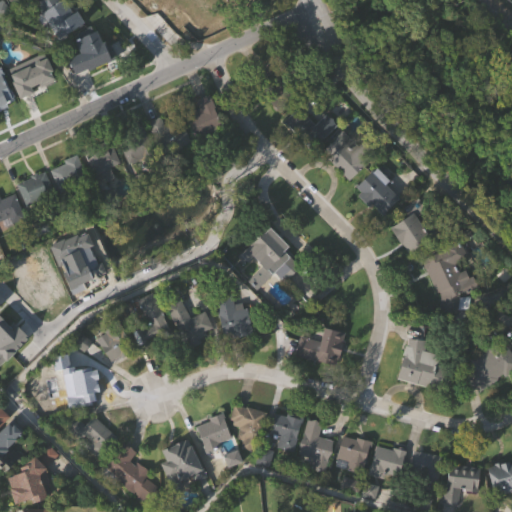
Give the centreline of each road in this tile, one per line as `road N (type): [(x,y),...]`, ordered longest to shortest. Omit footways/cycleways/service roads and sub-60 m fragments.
road 1 (residential): [(359,397),(382,325),(378,274),(274,161),(233,102),(215,54)]
road 2 (residential): [(511,415),(458,428),(359,397),(234,374),(151,400)]
road 3 (residential): [(312,0),(365,86),(511,249)]
road 4 (residential): [(0,153),(178,70)]
